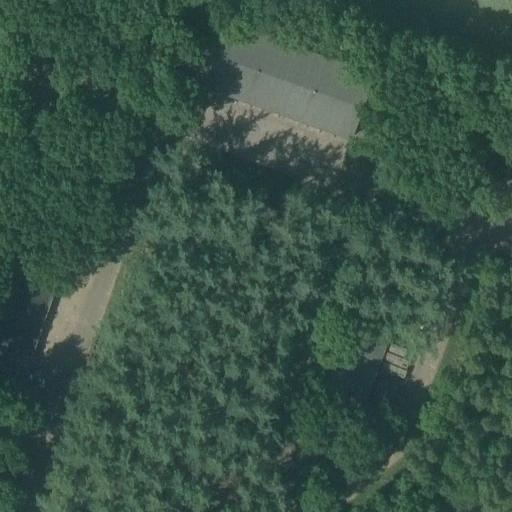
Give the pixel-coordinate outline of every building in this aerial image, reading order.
[(219,18),(196,82),(351,137),(373,73),(219,18)] [(14,101),(7,122),(24,128),(32,107),(14,101)] [(511,161),(501,192),(511,195),(511,161)] [(0,333),(0,362),(25,371),(56,283),(22,271),(0,333)] [(324,391),(365,405),(387,342),(346,328),(324,391)]
